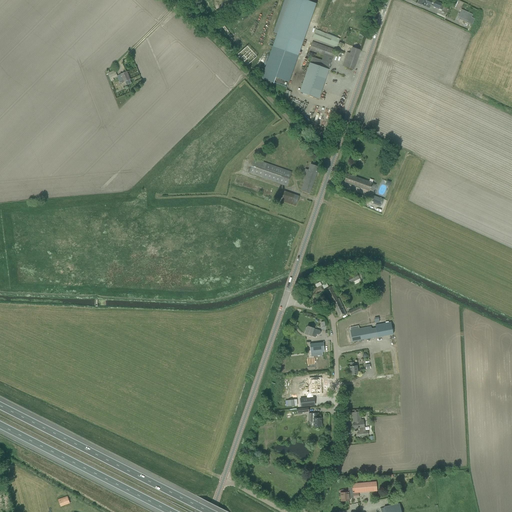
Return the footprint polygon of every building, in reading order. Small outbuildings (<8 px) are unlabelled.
[(305,0),(288,0),(272,47),(298,56),(316,4),(305,0)] [(419,0),(418,4),(425,7),(429,9),(430,6),(432,1),(430,0),(419,0)] [(439,9),(442,11),(445,6),(441,4),(442,4),(435,1),(432,7),(439,10),(439,9)] [(457,18),(472,25),(474,19),(471,18),(473,15),(462,9),(460,13),(457,18)] [(313,38),(337,47),(340,39),(316,30),(313,38)] [(300,92),(319,99),(336,51),(312,42),(309,51),(323,55),(322,61),(312,57),(300,92)] [(342,66),(353,70),(360,51),(352,48),(350,54),(347,53),(342,66)] [(257,59),(247,49),(238,58),(247,68),(257,59)] [(115,71),(108,74),(110,80),(117,77),(117,76),(115,71)] [(117,76),(117,77),(120,83),(121,82),(121,81),(123,80),(124,82),(125,82),(126,85),(131,83),(130,80),(126,72),(117,76)] [(249,173),(287,186),(292,172),(254,159),(249,173)] [(305,192),(309,194),(319,167),(310,164),(308,170),(305,169),(304,174),(301,180),(304,181),(301,191),(305,192)] [(344,182),(368,192),(371,184),(347,174),(344,182)] [(283,191),(280,201),(296,206),(299,196),(283,191)] [(372,196),(371,201),(380,204),(382,200),(372,196)] [(353,282),(355,285),(365,280),(362,276),(361,277),(359,274),(358,275),(357,273),(347,278),(350,284),(353,282)] [(311,291),(313,296),(315,295),(324,290),(324,289),(328,287),(325,283),(319,286),(320,286),(311,291)] [(325,290),(339,317),(344,315),(346,314),(332,286),(330,287),(325,290)] [(348,311),(351,316),(364,309),(362,305),(360,306),(348,311)] [(375,325),(377,337),(393,335),(391,322),(375,325)] [(305,334),(316,338),(317,334),(318,335),(320,334),(321,333),(320,331),(307,326),(305,334)] [(350,331),(352,341),(357,341),(370,339),(370,338),(370,335),(368,328),(355,330),(350,331)] [(310,344),(311,353),(316,353),(316,357),(322,356),(322,352),(324,352),(323,343),(311,344),(310,344)] [(306,398),(299,399),(300,406),(314,405),(313,397),(312,397),(312,394),(319,394),(319,380),(310,380),(310,392),(306,392),(306,398)] [(287,415),(287,420),(292,420),(292,416),(291,416),(291,411),(295,411),(295,409),(288,409),(289,414),(287,415)] [(357,413),(352,413),(353,420),(354,420),(355,423),(353,423),(354,424),(353,424),(353,427),(354,427),(354,428),(358,427),(358,428),(359,428),(360,433),(357,433),(357,436),(362,436),(368,435),(367,432),(365,432),(363,432),(363,427),(364,427),(363,420),(361,420),(360,412),(357,413)] [(313,422),(313,427),(316,426),(321,426),(321,418),(317,418),(317,414),(314,413),(309,413),(308,422),(313,422)] [(340,493),(341,501),(346,501),(350,501),(349,498),(352,498),(352,493),(376,491),(376,482),(353,484),(348,484),(348,492),(340,493)] [(70,504),(67,496),(58,500),(60,507),(70,504)]
